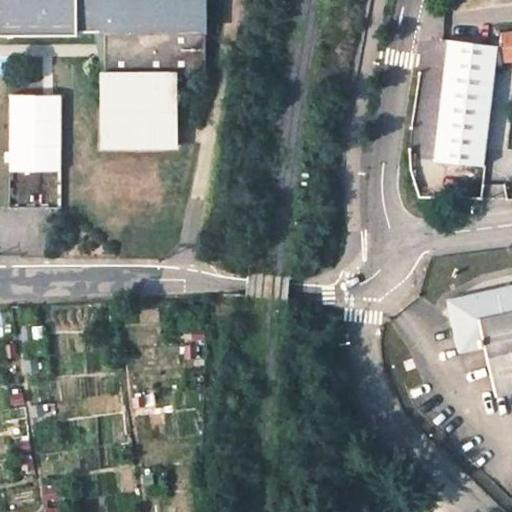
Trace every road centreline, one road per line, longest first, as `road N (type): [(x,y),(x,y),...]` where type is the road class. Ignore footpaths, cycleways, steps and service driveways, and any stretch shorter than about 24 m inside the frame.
road 1 (unclassified): [(365,288),(0,284)]
road 2 (residential): [(365,288),(361,340),(396,434),(478,511)]
road 3 (residential): [(412,0),(383,172),(391,241)]
road 4 (unclassified): [(511,225),(391,241)]
